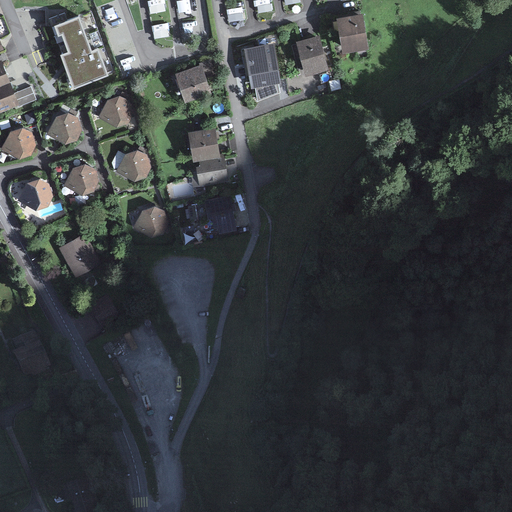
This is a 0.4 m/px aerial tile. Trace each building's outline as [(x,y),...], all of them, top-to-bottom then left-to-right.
[(271,0),(264,0),(256,1),(258,14),(273,12),(271,0)] [(230,25),(245,22),(243,8),(228,11),(230,25)] [(63,52),(74,84),(107,72),(99,48),(91,51),(78,15),(57,23),(60,31),(63,30),(70,50),(63,52)] [(359,15),(338,18),(343,49),(364,46),(359,15)] [(183,35),(197,34),(196,22),(182,22),(183,35)] [(153,26),(155,41),(171,38),(169,24),(153,26)] [(316,37),(297,42),(305,73),(325,68),(316,37)] [(270,47),(249,51),(254,82),(275,78),(270,47)] [(1,60),(0,60),(0,109),(18,103),(13,92),(5,71),(1,60)] [(210,92),(201,64),(177,72),(186,99),(210,92)] [(120,97),(110,99),(101,116),(117,124),(125,122),(131,114),(129,107),(127,101),(120,97)] [(68,113),(57,117),(49,133),(64,141),(75,137),(79,129),(78,123),(76,118),(68,113)] [(21,128),(12,131),(3,147),(20,156),(28,153),(33,144),(32,138),(31,133),(21,128)] [(197,155),(201,154),(215,152),(212,132),(194,135),(197,155)] [(137,150),(126,154),(119,150),(113,163),(116,169),(134,178),(144,175),(149,166),(147,160),(145,155),(137,150)] [(223,155),(201,157),(202,165),(199,165),(201,182),(226,179),(223,155)] [(84,165),(74,168),(66,183),(82,191),(91,189),(95,180),(94,175),(93,169),(84,165)] [(39,179),(28,183),(20,200),(36,207),(47,203),(50,196),(48,189),(46,183),(39,179)] [(231,194),(204,198),(208,218),(212,217),(214,227),(218,226),(219,233),(237,230),(234,210),(231,194)] [(156,206),(143,211),(134,230),(152,238),(163,235),(169,226),(166,218),(164,213),(156,206)] [(101,267),(84,236),(59,249),(77,281),(101,267)] [(121,319),(108,298),(92,307),(104,329),(121,319)] [(49,370),(33,334),(14,342),(19,354),(13,356),(24,381),(49,370)] [(99,511),(93,482),(70,487),(75,511),(99,511)]
